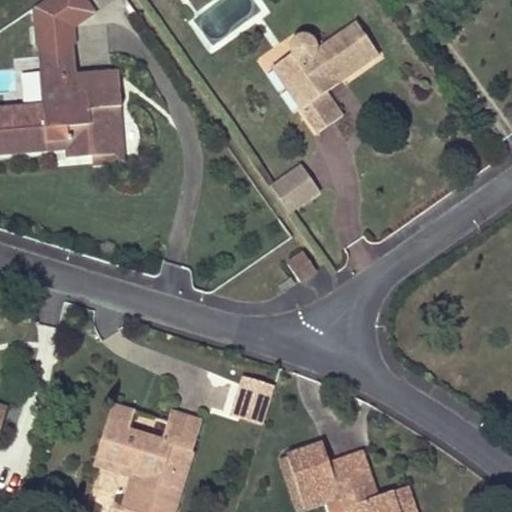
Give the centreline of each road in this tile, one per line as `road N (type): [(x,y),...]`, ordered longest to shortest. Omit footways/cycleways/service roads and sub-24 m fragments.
road 1 (residential): [(0,258),(315,354)]
road 2 (residential): [(315,354),(334,317),(376,276),(511,183)]
road 3 (residential): [(315,354),(403,398),(511,476)]
